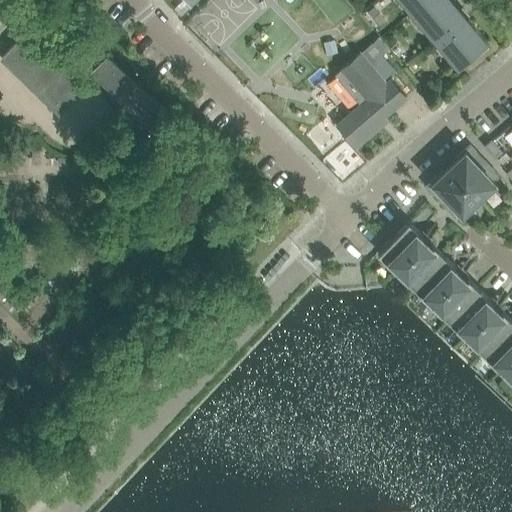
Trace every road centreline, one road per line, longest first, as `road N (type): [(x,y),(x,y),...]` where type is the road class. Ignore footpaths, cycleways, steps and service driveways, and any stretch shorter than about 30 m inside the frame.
road 1 (residential): [(70,511),(349,217)]
road 2 (residential): [(349,217),(132,0)]
road 3 (residential): [(349,217),(511,70)]
